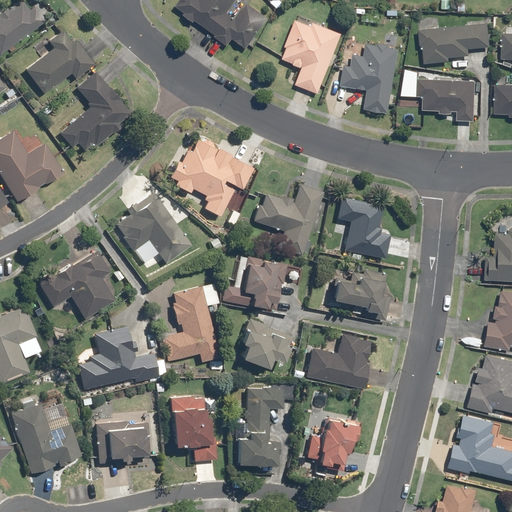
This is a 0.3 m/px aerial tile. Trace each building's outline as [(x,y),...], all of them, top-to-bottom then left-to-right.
[(0,54),(47,19),(35,3),(30,7),(24,0),(17,0),(0,13),(0,54)] [(177,0),(172,8),(224,46),(229,39),(243,50),(266,19),(244,3),(232,19),(223,13),(232,0),(177,0)] [(291,86),(314,94),(338,33),(293,16),(276,59),(298,68),(291,86)] [(484,23),(414,30),(417,65),(446,62),(445,58),(465,57),(465,49),(486,48),(484,23)] [(75,77),(95,62),(77,37),(73,40),(64,28),(48,40),(53,46),(25,67),(43,92),(71,72),(75,77)] [(510,60),(510,69),(511,68),(511,33),(499,33),(498,60),(510,60)] [(360,110),(384,114),(395,49),(361,43),(359,55),(348,53),(346,65),(340,64),(336,87),(363,91),(360,110)] [(132,110),(95,69),(76,86),(91,103),(59,131),(73,146),(78,141),(85,149),(92,143),(95,147),(122,122),(120,120),(132,110)] [(471,81),(414,78),(413,97),(419,97),(418,111),(453,112),(453,121),(470,122),(471,81)] [(511,85),(491,85),(490,116),(511,116),(511,85)] [(13,128),(0,135),(0,173),(17,200),(65,171),(45,139),(27,150),(13,128)] [(244,188),(255,165),(198,136),(191,149),(185,147),(171,175),(179,179),(176,184),(206,199),(203,206),(221,215),(236,184),(244,188)] [(277,246),(302,254),(323,189),(300,181),(293,200),(266,191),(262,203),(258,202),(253,218),(283,228),(277,246)] [(0,204),(8,200),(0,186),(0,204)] [(193,243),(154,189),(127,208),(130,212),(114,223),(133,250),(149,239),(166,262),(193,243)] [(384,203),(341,194),(336,216),(351,219),(345,249),(386,257),(391,231),(379,228),(384,203)] [(485,253),(484,278),(511,279),(511,224),(509,228),(509,231),(496,230),(495,254),(485,253)] [(96,247),(38,282),(52,305),(70,294),(85,318),(116,299),(101,275),(110,270),(96,247)] [(224,281),(221,298),(253,305),(254,301),(269,304),(270,298),(276,299),(280,282),(283,283),(288,261),(240,251),(234,283),(224,281)] [(352,312),(386,318),(391,292),(382,291),(386,271),(363,267),(362,271),(352,269),(350,277),(335,274),(330,298),(354,302),(352,312)] [(218,300),(213,280),(170,291),(180,329),(160,335),(167,360),(199,352),(201,360),(221,355),(207,303),(218,300)] [(489,319),(484,344),(511,349),(511,345),(511,289),(502,288),(499,303),(497,302),(494,320),(489,319)] [(0,310),(0,381),(30,370),(19,341),(37,334),(27,309),(18,306),(1,312),(0,310)] [(295,332),(249,315),(240,339),(247,342),(242,354),(271,365),(275,353),(286,357),(295,332)] [(133,380),(159,374),(154,350),(134,354),(127,323),(95,330),(100,350),(76,356),(83,388),(132,376),(133,380)] [(310,345),(304,374),(363,387),(374,338),(340,331),(336,350),(310,345)] [(474,381),(467,405),(493,412),(495,406),(511,410),(511,358),(487,352),(483,365),(480,365),(476,381),(474,381)] [(236,433),(235,464),(279,466),(280,438),(268,438),(269,407),(283,407),(284,386),(245,385),(244,433),(236,433)] [(193,458),(217,457),(215,427),(212,427),(211,411),(208,411),(207,392),(170,394),(174,443),(192,442),(193,458)] [(41,399),(10,410),(31,472),(82,454),(71,420),(51,427),(41,399)] [(454,441),(448,466),(470,471),(471,468),(511,478),(511,448),(493,444),(496,431),(493,430),(496,419),(464,411),(456,442),(454,441)] [(312,431),(307,455),(317,457),(315,464),(344,470),(350,442),(355,442),(359,421),(327,414),(323,433),(312,431)] [(127,418),(95,421),(98,461),(151,457),(148,420),(127,422),(127,418)] [(0,463),(3,460),(0,458),(13,445),(0,432),(0,463)] [(441,498),(437,511),(487,511),(473,508),(479,487),(461,482),(461,484),(447,481),(443,499),(441,498)]
